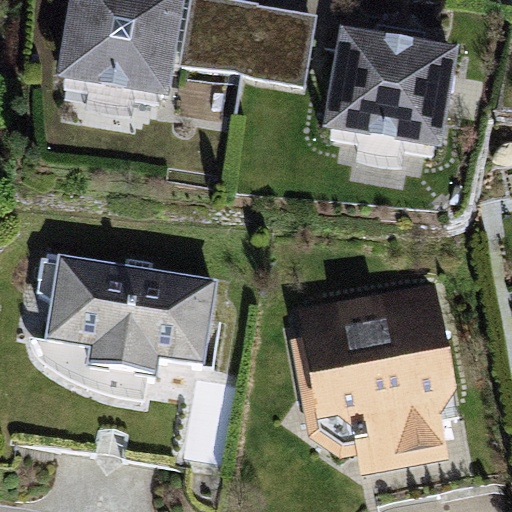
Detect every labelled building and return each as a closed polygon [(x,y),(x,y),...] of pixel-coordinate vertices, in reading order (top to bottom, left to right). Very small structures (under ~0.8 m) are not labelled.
[(187,2),(176,0),(70,0),(54,97),(171,118),(187,2)] [(315,22),(197,0),(194,0),(184,76),(307,98),(315,22)] [(461,63),(337,40),(323,147),(444,167),(461,63)] [(222,297),(60,272),(49,354),(92,361),(90,378),(157,388),(160,371),(206,378),(222,297)] [(435,285),(292,318),(315,440),(337,437),(356,446),(368,488),(449,469),(440,431),(457,409),(435,285)]
